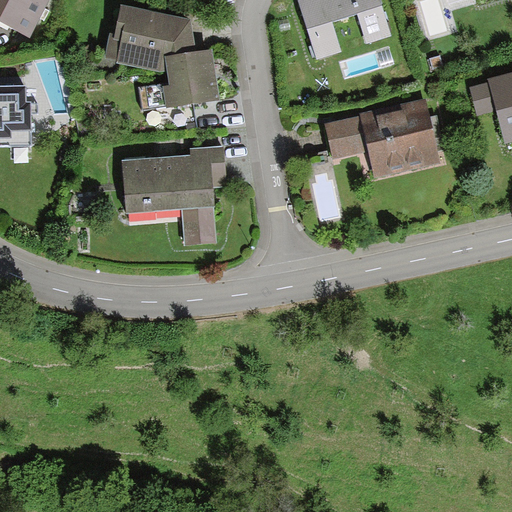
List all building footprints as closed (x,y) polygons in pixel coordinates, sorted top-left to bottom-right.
[(50,0),(0,0),(0,19),(34,36),(50,0)] [(378,0),(316,0),(303,4),(319,56),(339,50),(331,22),(360,13),(369,41),(389,35),(378,0)] [(180,19),(112,9),(108,60),(158,69),(166,107),(213,101),(206,52),(188,52),(180,19)] [(511,80),(496,85),(510,139),(511,138),(511,80)] [(0,149),(35,148),(35,105),(28,105),(28,90),(0,90),(0,149)] [(424,105),(367,118),(380,173),(437,160),(424,105)] [(194,160),(127,166),(131,212),(213,204),(209,160),(223,159),(222,151),(193,154),(194,160)]
